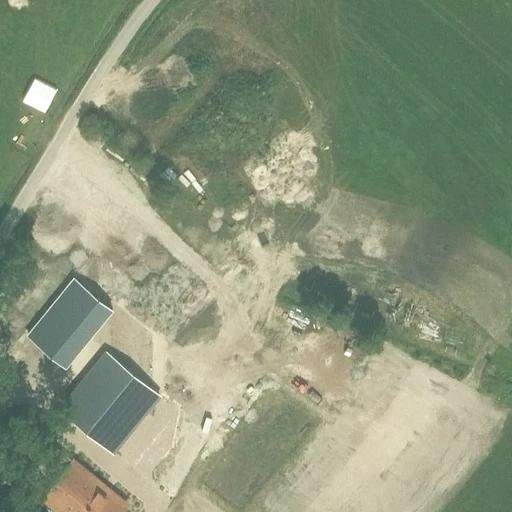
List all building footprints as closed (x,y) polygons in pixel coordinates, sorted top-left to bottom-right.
[(241,180),(228,169),(207,193),(249,229),(252,226),(268,240),(280,226),(264,212),(270,204),(256,193),(262,187),(246,174),(241,180)] [(98,188),(86,202),(115,226),(126,213),(98,188)] [(253,291),(189,234),(152,275),(217,332),(253,291)] [(124,297),(87,268),(43,325),(80,354),(124,297)] [(108,353),(61,408),(111,451),(158,395),(108,353)] [(383,498),(451,400),(398,363),(329,462),(383,498)] [(234,504),(246,490),(251,494),(255,497),(268,482),(264,479),(263,478),(259,474),(271,460),(268,457),(283,440),(286,443),(289,446),(298,453),(316,433),(303,422),(278,402),(261,422),(265,425),(251,443),(244,437),(206,481),(234,504)] [(60,511),(121,511),(127,504),(71,461),(42,498),(60,511)]
